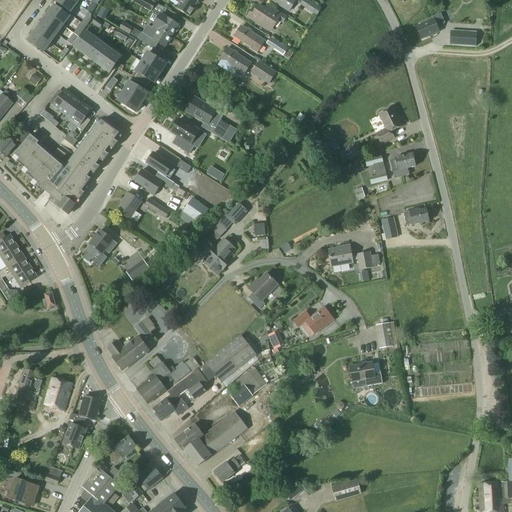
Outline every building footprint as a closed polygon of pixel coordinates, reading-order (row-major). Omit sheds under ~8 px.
[(71,0),(56,0),(55,2),(70,13),(76,4),(71,0)] [(148,0),(133,0),(133,3),(151,12),(156,4),(148,0)] [(176,9),(188,17),(189,17),(188,17),(198,3),(198,2),(194,0),(171,0),(179,5),(176,9)] [(270,0),(288,12),(295,0),(270,0)] [(305,0),(303,0),(300,5),(316,15),(320,9),(305,0)] [(93,3),(92,2),(88,7),(94,10),(97,5),(93,3)] [(54,6),(47,15),(62,26),(69,17),(54,6)] [(282,22),(286,17),(276,10),(275,11),(277,12),(274,16),(257,6),(255,10),(252,8),(247,17),(269,31),(272,26),(273,27),(278,19),(282,22)] [(47,15),(41,24),(56,35),(58,36),(64,28),(62,26),(47,15)] [(161,15),(154,26),(171,37),(174,32),(176,33),(179,28),(177,27),(178,26),(167,18),(166,19),(161,15)] [(95,19),(91,24),(99,30),(103,25),(95,19)] [(433,20),(416,27),(421,40),(439,33),(433,20)] [(122,23),(119,30),(137,40),(141,34),(122,23)] [(41,24),(35,33),(50,44),(56,35),(41,24)] [(147,27),(143,34),(164,48),(171,37),(154,26),(151,29),(147,27)] [(241,26),(234,37),(250,48),(250,49),(256,53),(264,42),(258,38),(258,37),(241,26)] [(449,46),(475,48),(476,33),(450,31),(449,46)] [(74,47),(83,54),(94,39),(85,32),(74,47)] [(35,33),(28,42),(43,53),(50,44),(35,33)] [(92,60),(103,45),(94,39),(83,54),(92,60)] [(267,44),(274,49),(272,51),(283,58),(288,50),(270,39),(267,44)] [(103,45),(92,60),(100,67),(111,52),(103,45)] [(152,49),(149,54),(147,53),(141,63),(160,74),(166,65),(162,63),(165,57),(152,49)] [(228,73),(232,67),(237,70),(236,71),(243,75),(251,64),(248,62),(243,60),(244,59),(227,49),(220,59),(221,60),(218,66),(228,73)] [(120,58),(111,52),(100,67),(109,73),(120,58)] [(257,61),(249,73),(267,84),(275,72),(257,61)] [(141,63),(135,73),(137,74),(134,79),(147,87),(150,82),(154,84),(160,74),(141,63)] [(21,86),(10,74),(6,77),(17,90),(21,86)] [(32,74),(27,81),(35,87),(40,80),(34,75),(32,74)] [(110,91),(114,87),(118,82),(113,78),(109,83),(106,88),(110,91)] [(144,92),(147,87),(134,79),(131,84),(129,83),(123,92),(141,104),(147,94),(144,92)] [(21,89),(15,96),(20,100),(26,105),(32,98),(21,89)] [(57,92),(49,103),(53,106),(62,113),(73,98),(64,91),(62,93),(61,95),(57,92)] [(135,113),(141,104),(123,92),(117,102),(135,113)] [(0,117),(4,113),(11,104),(3,97),(4,95),(2,94),(1,96),(0,95),(0,117)] [(222,117),(218,114),(216,113),(217,111),(195,97),(192,102),(190,101),(186,107),(188,108),(186,111),(210,126),(207,130),(201,127),(201,128),(222,140),(228,144),(237,131),(230,127),(229,128),(219,122),(222,117)] [(71,119),(82,104),(73,98),(62,113),(71,119)] [(91,111),(82,104),(71,119),(68,122),(82,132),(90,122),(85,118),(91,111)] [(376,135),(381,145),(394,139),(391,133),(402,128),(394,108),(379,115),(386,130),(376,135)] [(298,127),(305,118),(299,114),(293,123),(298,127)] [(199,132),(178,120),(170,133),(181,140),(177,147),(189,154),(193,146),(191,145),(199,132)] [(46,194),(51,197),(48,201),(59,210),(68,216),(76,205),(84,194),(81,192),(90,180),(87,177),(91,172),(94,175),(99,168),(96,165),(100,160),(103,163),(109,155),(105,152),(109,148),(112,150),(118,142),(115,140),(118,135),(119,134),(102,122),(101,122),(64,171),(68,174),(58,188),(50,183),(55,177),(59,173),(63,168),(37,145),(39,143),(30,136),(14,155),(14,156),(15,155),(19,159),(17,162),(24,168),(28,172),(26,175),(33,180),(37,184),(35,187),(42,193),(43,191),(46,194)] [(5,158),(16,146),(15,146),(18,142),(12,136),(9,140),(6,137),(0,144),(0,153),(1,153),(5,158)] [(322,158),(339,150),(333,140),(321,145),(322,147),(318,149),(322,158)] [(255,156),(261,160),(265,155),(258,151),(255,156)] [(165,176),(171,168),(172,166),(153,154),(146,164),(165,176)] [(410,176),(408,169),(414,167),(411,155),(395,158),(395,160),(390,162),(395,180),(410,176)] [(381,157),(365,161),(366,167),(373,166),(375,177),(369,178),(370,185),(386,181),(381,157)] [(191,168),(180,161),(176,167),(187,174),(191,168)] [(356,173),(364,170),(361,163),(353,167),(356,173)] [(142,171),(134,182),(147,190),(146,192),(153,197),(161,184),(170,190),(174,184),(158,173),(154,179),(142,171)] [(364,198),(361,188),(353,191),(357,200),(364,198)] [(141,202),(127,193),(122,200),(123,201),(116,212),(129,220),(141,202)] [(191,199),(181,214),(198,225),(208,210),(191,199)] [(170,214),(162,209),(149,200),(145,205),(166,219),(170,214)] [(220,218),(208,231),(217,240),(233,223),(235,226),(242,218),(241,216),(245,212),(237,205),(227,217),(224,214),(220,218)] [(418,209),(409,211),(403,213),(406,226),(412,224),(412,226),(428,222),(425,209),(418,211),(418,209)] [(398,238),(395,226),(393,218),(381,221),(385,241),(398,238)] [(265,236),(264,224),(253,225),(255,237),(265,236)] [(90,245),(81,257),(89,263),(91,261),(99,252),(102,254),(105,251),(109,254),(112,250),(117,244),(100,231),(93,239),(91,239),(89,241),(90,243),(89,244),(90,245)] [(0,255),(15,246),(9,235),(0,240),(0,255)] [(203,263),(210,269),(217,275),(222,270),(229,262),(226,259),(235,249),(224,240),(215,250),(204,240),(197,247),(209,257),(203,263)] [(289,244),(281,248),(284,254),(292,250),(289,244)] [(0,257),(6,267),(22,257),(15,246),(0,255),(0,257)] [(341,248),(328,250),(331,268),(353,264),(352,261),(358,261),(359,270),(372,268),(369,253),(357,255),(357,256),(351,257),(349,246),(340,247),(341,248)] [(13,278),(29,267),(22,257),(6,267),(13,278)] [(29,267),(13,278),(20,288),(36,278),(29,267)] [(134,269),(127,273),(133,283),(140,279),(134,269)] [(257,279),(254,282),(248,289),(252,294),(248,299),(260,310),(265,305),(261,302),(277,285),(266,274),(259,280),(257,279)] [(54,306),(51,294),(45,296),(46,300),(42,301),(44,308),(54,306)] [(306,312),(292,322),(297,328),(300,326),(309,338),(314,334),(333,320),(331,318),(334,317),(334,315),(329,308),(327,308),(325,310),(323,308),(310,318),(306,312)] [(161,322),(165,320),(159,311),(155,313),(161,322)] [(141,323),(134,328),(142,338),(148,334),(141,323)] [(375,326),(379,350),(393,347),(389,324),(375,326)] [(189,350),(193,345),(177,329),(173,334),(189,350)] [(283,346),(277,332),(267,336),(273,350),(283,346)] [(240,336),(206,364),(221,383),(255,356),(240,336)] [(112,358),(122,371),(148,351),(137,337),(122,349),(116,342),(107,349),(113,357),(112,358)] [(274,355),(268,356),(271,368),(276,367),(274,355)] [(380,359),(373,360),(374,369),(381,369),(380,359)] [(154,377),(136,390),(148,405),(166,391),(160,383),(169,376),(175,384),(191,372),(184,364),(175,372),(172,367),(168,370),(162,363),(151,372),(154,377)] [(371,363),(350,367),(352,382),(374,379),(371,363)] [(205,391),(202,387),(215,377),(212,373),(205,364),(181,383),(187,390),(194,400),(205,391)] [(230,397),(238,407),(252,396),(266,385),(253,368),(232,385),(237,391),(230,397)] [(23,370),(17,389),(24,391),(24,392),(29,393),(31,388),(38,390),(40,382),(34,380),(36,374),(23,370)] [(63,412),(71,384),(52,379),(44,406),(63,412)] [(24,391),(17,389),(14,399),(21,401),(24,392),(24,391)] [(152,411),(160,421),(161,420),(162,421),(168,416),(171,416),(174,414),(174,412),(178,417),(188,409),(179,396),(173,389),(167,393),(170,397),(166,400),(165,400),(153,410),(152,411)] [(223,389),(198,408),(206,420),(213,414),(208,407),(226,394),(223,389)] [(85,419),(95,422),(101,402),(84,397),(79,417),(72,415),(69,420),(82,425),(85,419)] [(26,401),(24,409),(33,411),(35,403),(26,401)] [(210,458),(232,440),(247,429),(234,413),(203,437),(198,430),(200,429),(196,424),(194,426),(194,425),(174,440),(183,452),(184,451),(196,467),(200,465),(210,457),(210,458)] [(86,431),(70,424),(63,443),(78,450),(79,449),(81,449),(84,443),(81,442),(86,431)] [(128,437),(124,440),(123,441),(114,448),(107,454),(116,466),(124,460),(125,461),(133,455),(131,452),(136,448),(132,443),(132,440),(131,439),(129,439),(128,437)] [(12,457),(0,452),(0,465),(8,468),(12,457)] [(222,483),(234,474),(233,473),(240,468),(234,460),(227,465),(226,464),(214,473),(222,483)] [(59,480),(62,473),(50,468),(45,482),(56,486),(59,480)] [(135,486),(128,492),(121,497),(128,505),(134,500),(135,500),(142,495),(141,494),(147,490),(148,491),(162,480),(154,469),(145,476),(144,474),(139,478),(140,480),(139,480),(142,484),(137,488),(135,486)] [(81,511),(111,511),(104,506),(119,487),(107,477),(97,470),(82,488),(84,491),(81,495),(81,498),(88,504),(87,504),(81,511)] [(113,470),(107,477),(119,487),(125,480),(113,470)] [(8,499),(32,507),(39,488),(14,480),(8,499)] [(320,489),(328,486),(325,480),(318,482),(320,489)] [(334,502),(361,495),(357,480),(330,488),(334,502)] [(510,505),(510,499),(511,499),(511,482),(484,484),(478,484),(479,511),(503,511),(503,505),(510,505)] [(296,488),(286,496),(290,500),(300,493),(301,495),(305,491),(300,485),(296,488)] [(173,494),(150,511),(184,511),(184,510),(185,509),(173,494)]
